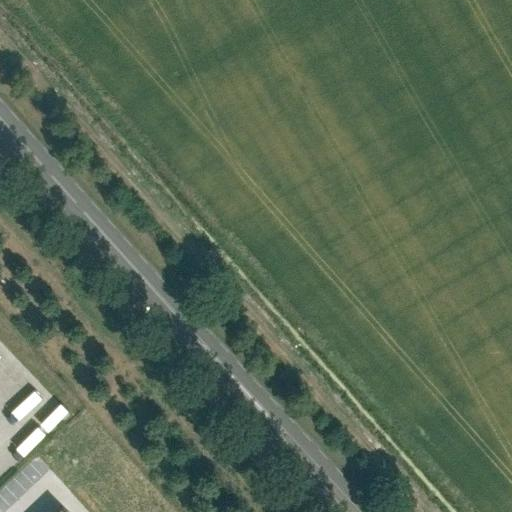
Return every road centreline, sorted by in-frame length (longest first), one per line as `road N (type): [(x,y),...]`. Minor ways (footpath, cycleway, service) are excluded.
road 1 (track): [(424,511),(0,35)]
road 2 (primary): [(355,511),(0,120)]
